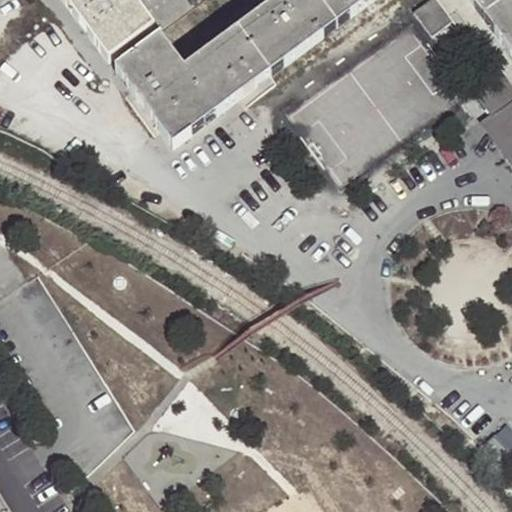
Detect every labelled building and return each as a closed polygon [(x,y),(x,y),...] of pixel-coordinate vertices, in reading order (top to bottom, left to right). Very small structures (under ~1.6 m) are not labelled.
[(107,62),(151,30),(129,0),(61,0),(97,47),(107,62)] [(342,22),(327,0),(279,0),(278,1),(245,25),(277,70),(342,22)] [(372,0),(327,0),(342,22),(372,0)] [(466,0),(473,9),(485,0),(466,0)] [(511,0),(485,0),(473,9),(499,43),(511,61),(511,0)] [(277,70),(245,25),(212,50),(182,72),(213,118),(277,70)] [(213,118),(159,40),(116,73),(143,111),(171,149),(213,118)] [(511,103),(491,119),(511,147),(511,103)] [(0,279),(0,291),(1,293),(14,286),(7,275),(0,279)] [(75,510),(76,511),(161,511),(136,471),(75,510)]
